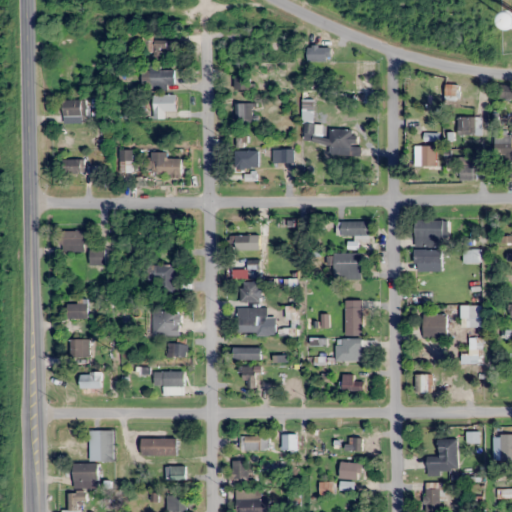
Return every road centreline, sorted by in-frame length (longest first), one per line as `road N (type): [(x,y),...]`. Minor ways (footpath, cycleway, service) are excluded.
road 1 (tertiary): [(26,0),(35,511)]
road 2 (residential): [(205,10),(210,511)]
road 3 (residential): [(31,203),(511,199)]
road 4 (residential): [(34,412),(511,412)]
road 5 (residential): [(397,51),(398,511)]
road 6 (residential): [(27,5),(316,18)]
road 7 (residential): [(276,0),(397,51),(511,73)]
